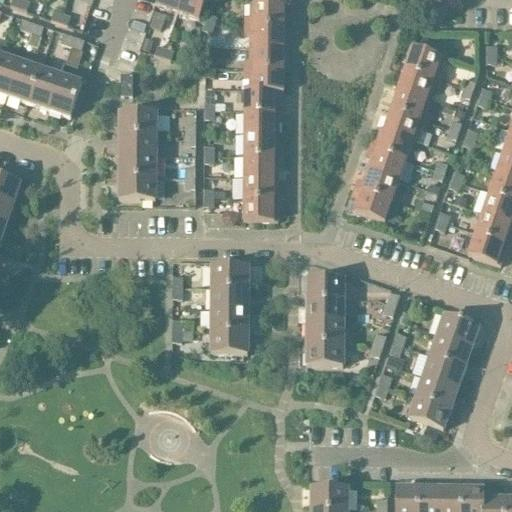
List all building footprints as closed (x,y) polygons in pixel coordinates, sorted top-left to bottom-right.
[(178,16),(183,0),(159,0),(157,9),(178,16)] [(199,23),(206,0),(183,0),(178,16),(199,23)] [(18,13),(22,4),(14,1),(10,11),(18,13)] [(27,16),(30,7),(22,4),(18,13),(27,16)] [(284,29),(284,6),(250,6),(250,19),(245,19),(245,28),(284,29)] [(59,27),(62,17),(54,15),(51,24),(59,27)] [(214,28),(217,19),(207,16),(205,24),(214,28)] [(67,30),(70,20),(62,17),(59,27),(67,30)] [(30,37),(33,27),(23,23),(19,33),(30,37)] [(212,36),(214,28),(205,24),(202,33),(212,36)] [(41,40),(44,31),(33,27),(30,37),(41,40)] [(284,50),(284,29),(245,28),(244,38),(250,38),(250,49),(284,50)] [(231,31),(231,42),(241,42),(241,31),(231,31)] [(71,50),(74,41),(64,37),(60,47),(71,50)] [(81,54),(85,44),(74,41),(71,50),(81,54)] [(145,42),(141,54),(149,56),(152,44),(145,42)] [(162,62),(166,52),(157,49),(154,59),(162,62)] [(283,73),(284,50),(250,49),(250,62),(244,62),(244,72),(283,73)] [(495,59),(495,50),(485,50),(485,59),(495,59)] [(440,75),(445,62),(412,51),(404,73),(442,86),(445,77),(440,75)] [(171,64),(174,55),(166,52),(162,62),(171,64)] [(0,96),(8,99),(20,65),(0,58),(0,96)] [(495,67),(495,59),(485,59),(485,67),(495,67)] [(215,72),(215,64),(205,64),(205,72),(215,72)] [(29,106),(40,73),(20,65),(8,99),(29,106)] [(215,81),(215,72),(205,72),(205,81),(215,81)] [(283,96),(283,73),(244,72),(244,82),(249,82),(249,93),(249,94),(278,95),(278,96),(283,96)] [(49,113),(61,80),(40,73),(29,106),(49,113)] [(439,94),(442,86),(404,73),(397,93),(430,104),(434,92),(439,94)] [(132,100),(132,79),(120,79),(120,100),(132,100)] [(71,121),(82,87),(61,80),(49,113),(71,121)] [(472,96),(475,88),(465,84),(463,92),(472,96)] [(469,104),(472,96),(463,92),(460,101),(469,104)] [(278,107),(278,96),(278,95),(249,94),(249,93),(244,93),(244,116),(283,116),(283,107),(278,107)] [(426,116),(430,104),(397,93),(391,113),(428,126),(431,117),(426,116)] [(488,104),(491,96),(481,93),(479,101),(488,104)] [(486,112),(488,104),(479,101),(476,109),(486,112)] [(215,115),(215,107),(205,107),(205,115),(215,115)] [(425,135),(428,126),(391,113),(384,132),(384,134),(413,143),(412,144),(416,146),(420,133),(425,135)] [(214,124),(215,115),(205,115),(204,124),(214,124)] [(156,139),(156,116),(120,116),(120,138),(156,139)] [(278,138),(278,125),(283,125),(283,116),(244,116),(244,138),(278,138)] [(458,136),(461,129),(451,126),(449,133),(458,136)] [(196,139),(196,128),(186,128),(186,139),(196,139)] [(405,164),(412,144),(413,143),(384,134),(384,132),(380,131),(375,143),(371,142),(368,151),(405,164)] [(456,145),(458,136),(449,133),(446,141),(456,145)] [(475,145),(477,137),(467,134),(465,142),(475,145)] [(511,135),(510,135),(503,155),(511,158),(511,135)] [(156,160),(156,139),(120,138),(120,160),(156,160)] [(278,151),(278,138),(244,138),(244,160),(283,160),(283,151),(278,151)] [(196,150),(196,139),(186,139),(186,150),(196,150)] [(472,154),(475,145),(465,142),(462,150),(472,154)] [(214,159),(214,151),(204,151),(204,159),(214,159)] [(398,185),(405,164),(368,151),(365,160),(370,161),(366,174),(398,185)] [(511,158),(503,155),(496,176),(511,181),(511,158)] [(213,168),(214,159),(204,159),(204,168),(213,168)] [(155,182),(156,160),(120,160),(119,182),(155,182)] [(277,182),(277,170),(283,170),(283,160),(244,160),(243,182),(277,182)] [(444,178),(447,169),(438,166),(435,175),(444,178)] [(195,183),(195,171),(185,171),(185,183),(195,183)] [(392,205),(398,185),(366,174),(362,185),(358,183),(354,192),(392,205)] [(442,186),(444,178),(435,175),(432,183),(442,186)] [(460,187),(463,179),(453,176),(450,184),(460,187)] [(511,181),(496,176),(489,197),(511,204),(511,181)] [(0,203),(13,208),(20,186),(0,179),(0,203)] [(155,205),(155,182),(119,182),(119,204),(155,205)] [(277,194),(277,182),(243,182),(243,203),(282,204),(282,194),(277,194)] [(195,193),(195,183),(185,183),(185,193),(195,193)] [(458,196),(460,187),(450,184),(448,192),(458,196)] [(384,226),(392,205),(354,192),(352,200),(356,202),(351,215),(384,226)] [(213,194),(203,194),(203,202),(213,202),(213,195),(213,194)] [(511,204),(489,197),(482,217),(511,227),(511,204)] [(213,212),(213,202),(203,202),(203,211),(213,212)] [(0,226),(6,228),(13,208),(0,203),(0,226)] [(277,226),(277,212),(282,212),(282,204),(243,203),(243,226),(277,226)] [(430,219),(433,210),(423,207),(420,215),(430,219)] [(427,228),(430,219),(420,215),(417,224),(427,228)] [(446,228),(449,220),(439,217),(437,224),(446,228)] [(511,240),(511,236),(511,227),(482,217),(475,238),(511,250),(511,240)] [(443,236),(446,228),(437,224),(434,233),(443,236)] [(510,260),(511,252),(511,250),(475,238),(468,260),(501,271),(505,258),(510,260)] [(247,293),(248,270),(212,270),(212,293),(247,293)] [(182,292),(182,281),(172,281),(172,292),(182,292)] [(343,305),(343,282),(307,282),(307,305),(343,305)] [(182,303),(182,292),(172,292),(171,303),(182,303)] [(247,314),(247,293),(212,293),(212,314),(247,314)] [(396,311),(400,301),(391,298),(387,308),(396,311)] [(343,327),(343,305),(307,305),(307,327),(343,327)] [(393,322),(396,311),(387,308),(384,318),(393,322)] [(247,337),(247,314),(212,314),(211,336),(247,337)] [(409,330),(412,320),(403,317),(399,327),(409,330)] [(472,352),(479,331),(444,319),(437,340),(472,352)] [(181,336),(181,325),(171,325),(171,336),(181,336)] [(343,349),(343,327),(307,327),(307,348),(343,349)] [(181,346),(181,336),(171,336),(171,346),(181,346)] [(246,359),(247,337),(211,336),(211,358),(246,359)] [(402,351),(406,341),(396,337),(392,348),(402,351)] [(382,352),(386,342),(376,338),(373,349),(382,352)] [(465,372),(472,352),(437,340),(430,361),(465,372)] [(342,371),(343,349),(307,348),(307,371),(342,371)] [(398,362),(402,351),(392,348),(389,359),(398,362)] [(379,363),(382,352),(373,349),(369,359),(379,363)] [(458,393),(465,372),(430,361),(423,381),(458,393)] [(388,392),(392,382),(382,379),(378,389),(388,392)] [(451,414),(458,393),(423,381),(416,402),(451,414)] [(384,403),(388,392),(378,389),(375,400),(384,403)] [(443,435),(451,414),(416,402),(409,423),(443,435)] [(347,511),(347,491),(311,491),(311,511),(347,511)] [(417,511),(418,492),(395,492),(395,511),(417,511)] [(439,511),(440,492),(418,492),(417,511),(439,511)] [(460,511),(461,493),(440,492),(439,511),(460,511)] [(482,511),(483,502),(484,502),(484,493),(461,493),(460,511),(482,511)] [(504,511),(505,502),(484,502),(483,502),(482,511),(504,511)]
